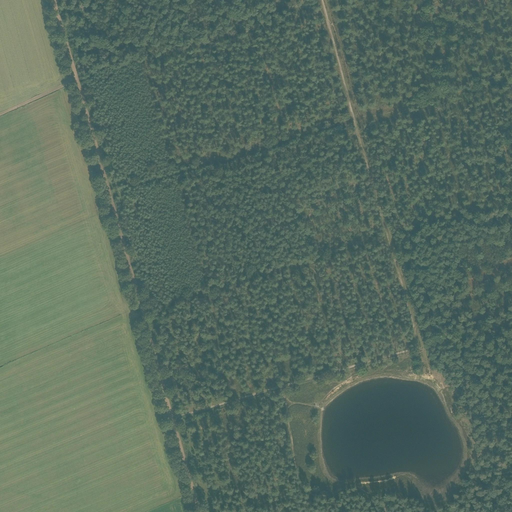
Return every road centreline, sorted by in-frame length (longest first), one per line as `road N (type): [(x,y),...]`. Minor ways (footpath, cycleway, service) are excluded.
road 1 (track): [(53,0),(172,418)]
road 2 (track): [(364,362),(420,348),(321,0)]
road 3 (track): [(107,191),(355,125)]
